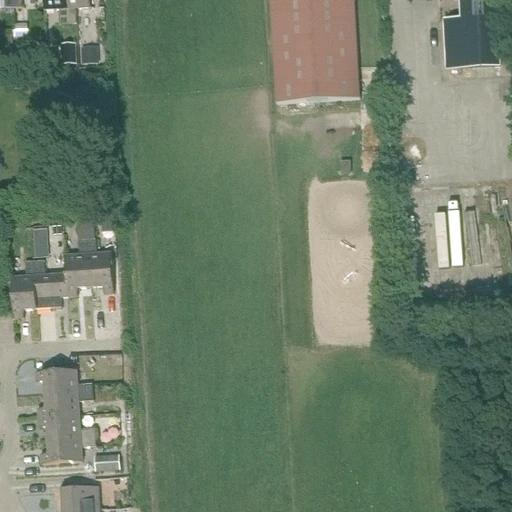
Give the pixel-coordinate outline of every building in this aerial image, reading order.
[(15,9),(14,0),(4,0),(5,10),(15,9)] [(14,0),(15,9),(24,9),(23,0),(14,0)] [(44,0),(46,11),(60,11),(61,26),(70,25),(68,0),(44,0)] [(68,0),(70,25),(78,25),(78,10),(92,9),(91,0),(68,0)] [(362,101),(356,0),(271,0),(278,105),(362,101)] [(463,0),(464,20),(447,21),(449,70),(501,68),(497,0),(463,0)] [(27,25),(16,25),(17,39),(28,38),(27,25)] [(62,44),(62,65),(78,65),(77,44),(62,44)] [(83,65),(100,65),(99,48),(83,49),(83,65)] [(102,233),(116,233),(116,218),(101,219),(102,233)] [(63,228),(54,227),(54,236),(63,236),(63,228)] [(49,241),(35,242),(36,259),(50,259),(49,241)] [(68,276),(69,298),(79,298),(79,290),(92,289),(89,241),(80,242),(81,257),(66,257),(68,276)] [(89,241),(92,289),(105,288),(106,296),(116,295),(113,255),(98,256),(97,241),(89,241)] [(36,263),(39,311),(63,309),(63,299),(69,298),(68,276),(46,277),(45,262),(36,263)] [(39,311),(36,263),(27,263),(28,278),(13,279),(15,320),(25,319),(25,311),(39,311)] [(47,397),(94,394),(94,385),(79,386),(78,371),(37,374),(38,384),(46,384),(47,397)] [(94,394),(47,397),(47,410),(39,411),(40,420),(81,418),(80,403),(95,403),(94,394)] [(81,418),(40,420),(41,430),(49,429),(49,443),(97,440),(97,431),(82,432),(81,418)] [(97,440),(49,443),(50,456),(42,456),(43,466),(84,464),(83,449),(98,448),(97,440)] [(95,457),(95,472),(120,471),(119,456),(95,457)] [(64,511),(76,511),(101,510),(100,488),(64,491),(64,511)]
